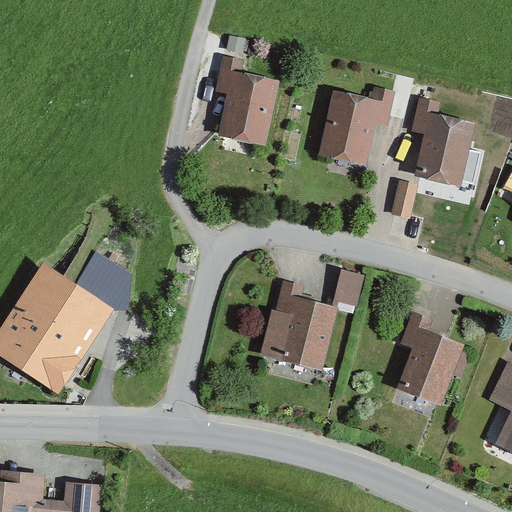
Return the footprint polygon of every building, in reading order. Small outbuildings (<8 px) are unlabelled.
[(267,148),(279,84),(241,78),(243,65),(222,61),(215,96),(227,98),(220,139),(267,148)] [(394,95),(373,91),(372,102),(333,95),(322,160),(368,168),(375,126),(388,129),(394,95)] [(441,107),(418,102),(410,137),(423,139),(415,179),(461,189),(475,125),(439,117),(441,107)] [(415,187),(398,184),(391,216),(409,219),(415,187)] [(110,316),(40,271),(0,331),(0,357),(58,395),(110,316)] [(362,279),(341,274),(335,302),(356,307),(362,279)] [(306,289),(282,283),(275,313),(270,312),(259,358),(322,373),(337,310),(303,302),(306,289)] [(432,323),(412,316),(400,349),(412,353),(399,391),(443,407),(464,347),(428,334),(432,323)] [(511,365),(508,364),(488,404),(511,415),(497,446),(511,453),(511,365)] [(44,476),(0,473),(0,511),(95,511),(97,487),(65,485),(63,504),(42,502),(44,476)]
